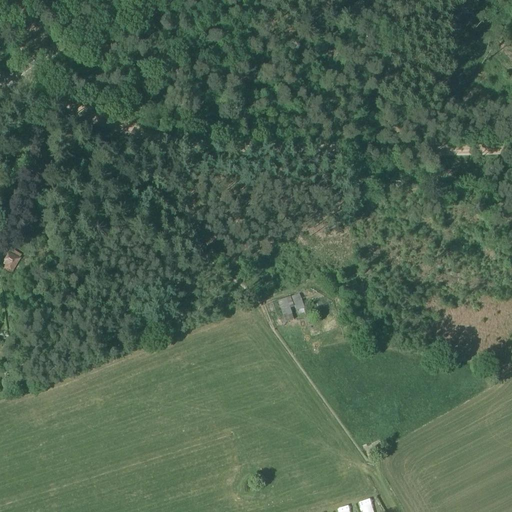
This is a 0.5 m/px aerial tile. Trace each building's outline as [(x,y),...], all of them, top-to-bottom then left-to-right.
[(55,74),(62,69),(59,65),(52,69),(55,74)] [(11,273),(21,256),(13,251),(3,269),(11,273)] [(291,297),(296,311),(304,308),(298,294),(291,297)] [(285,323),(293,320),(285,298),(277,301),(285,323)] [(363,503),(367,511),(372,511),(377,510),(373,499),(363,503)]
